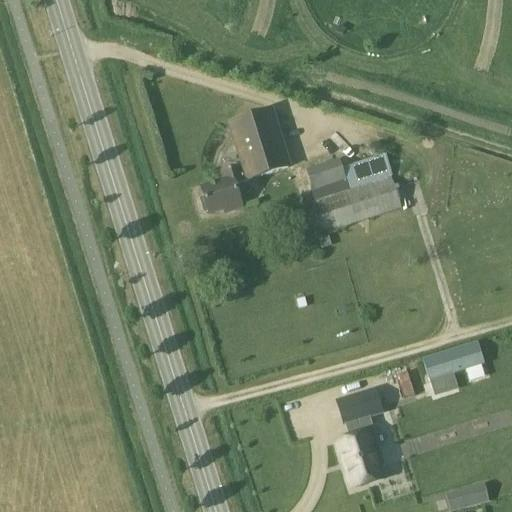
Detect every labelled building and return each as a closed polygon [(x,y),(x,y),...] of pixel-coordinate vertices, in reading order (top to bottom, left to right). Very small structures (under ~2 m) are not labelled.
[(228,125),(242,167),(246,182),(289,169),(272,111),(228,125)] [(402,210),(391,178),(350,191),(339,162),(304,173),(314,203),(302,208),(312,239),(402,210)] [(246,182),(242,167),(220,174),(223,183),(200,190),(208,215),(223,211),(224,214),(242,209),(234,186),(246,182)] [(445,402),(464,396),(459,381),(492,370),(486,352),(435,368),(445,402)] [(407,372),(396,374),(401,398),(412,396),(407,372)] [(382,413),(376,392),(338,403),(343,424),(345,423),(350,439),(337,442),(350,489),(380,480),(377,468),(382,467),(377,451),(373,452),(368,434),(361,436),(357,420),(382,413)] [(451,511),(475,506),(471,490),(446,496),(449,511),(451,511)]
